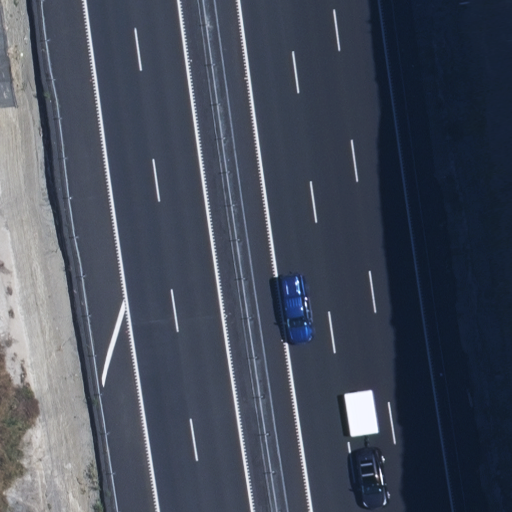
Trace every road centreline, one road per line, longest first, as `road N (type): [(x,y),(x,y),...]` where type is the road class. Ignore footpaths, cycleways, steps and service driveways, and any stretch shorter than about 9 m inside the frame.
road 1 (motorway): [(327,0),(402,511)]
road 2 (motorway): [(206,511),(137,0)]
